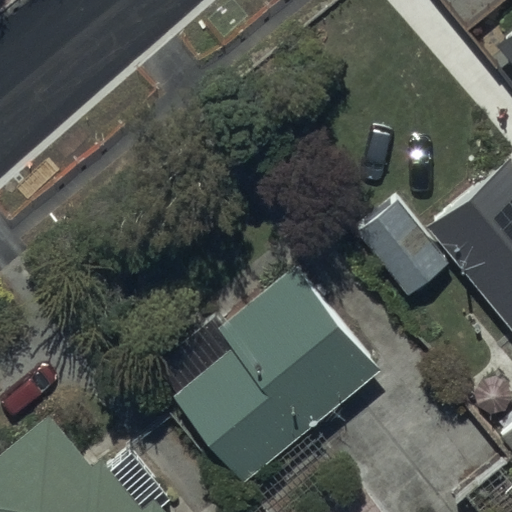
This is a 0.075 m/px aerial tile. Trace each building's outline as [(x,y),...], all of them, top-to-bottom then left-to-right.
[(511,12),(494,27),(511,49),(511,12)] [(511,156),(502,145),(421,213),(511,321),(511,156)] [(446,254),(393,189),(355,219),(408,285),(446,254)] [(243,469),(378,355),(289,249),(215,311),(209,305),(152,353),(173,377),(169,381),(243,469)] [(48,401),(0,439),(0,511),(171,511),(151,485),(159,478),(129,440),(108,457),(98,444),(88,451),(48,401)] [(511,414),(499,425),(511,439),(511,414)] [(393,511),(350,457),(281,511),(393,511)]
